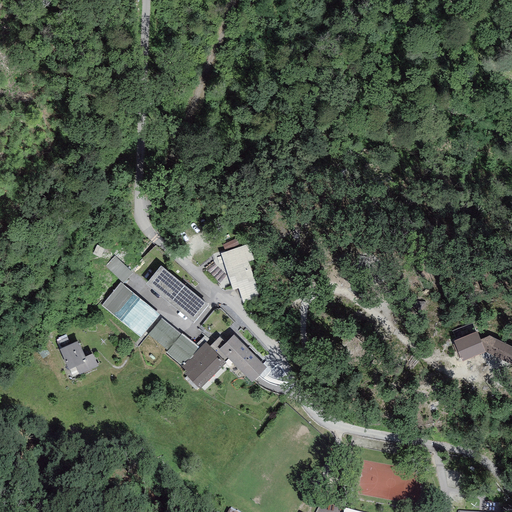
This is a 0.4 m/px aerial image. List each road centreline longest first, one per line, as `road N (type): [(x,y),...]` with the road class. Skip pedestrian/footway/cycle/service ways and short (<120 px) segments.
road 1 (residential): [(152,234),(269,342),(322,418),(453,450),(511,494)]
road 2 (track): [(145,221),(237,0)]
road 3 (unclassified): [(148,0),(138,156),(139,200),(152,234)]
